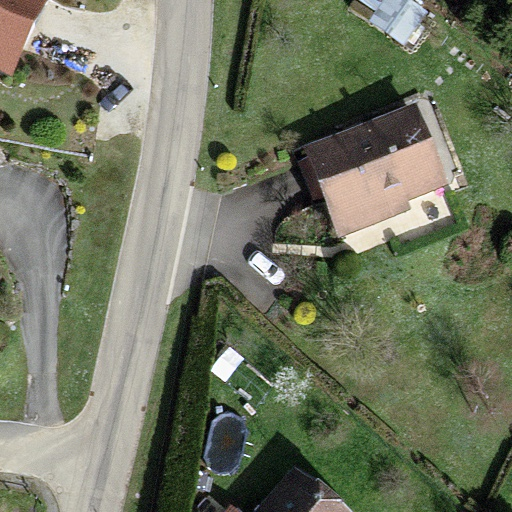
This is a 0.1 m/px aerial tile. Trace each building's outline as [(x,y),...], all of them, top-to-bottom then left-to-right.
[(0,0),(0,70),(7,74),(12,65),(46,0),(0,0)] [(403,39),(420,13),(400,0),(384,0),(372,17),(403,39)] [(401,201),(441,186),(413,113),(308,154),(335,226),(401,201)] [(404,210),(401,201),(335,226),(339,235),(404,210)] [(337,511),(294,474),(260,511),(337,511)]
